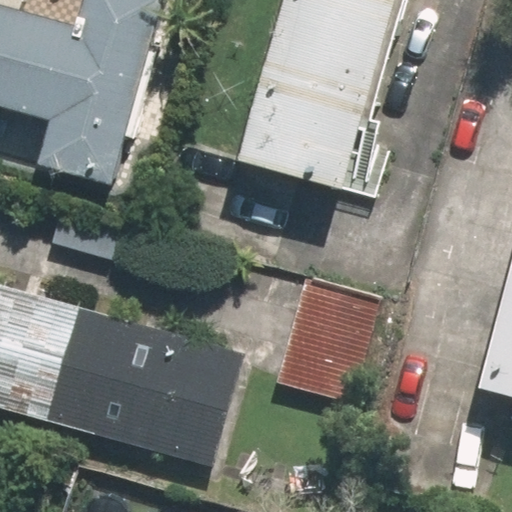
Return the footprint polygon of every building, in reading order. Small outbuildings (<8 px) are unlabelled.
[(97,0),(92,19),(24,0),(0,0),(0,91),(64,110),(51,156),(128,179),(181,0),(97,0)] [(424,0),(291,0),(246,151),(368,187),(424,0)] [(511,251),(476,373),(511,383),(511,251)] [(409,302),(313,274),(278,387),(375,416),(409,302)] [(257,358),(0,281),(0,397),(225,464),(257,358)]
